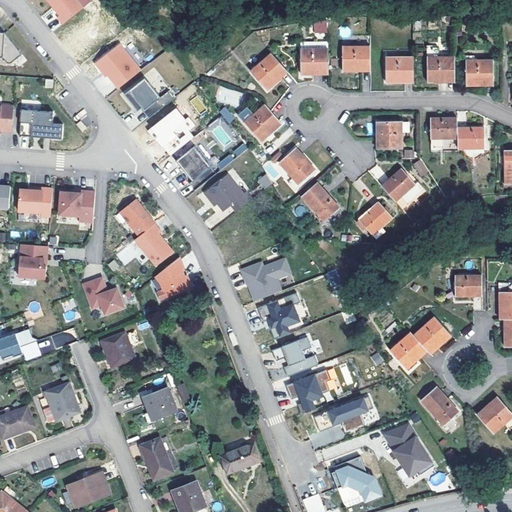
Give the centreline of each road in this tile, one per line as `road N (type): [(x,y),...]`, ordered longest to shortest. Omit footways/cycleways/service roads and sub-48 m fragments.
road 1 (residential): [(299,461),(283,440),(203,242),(130,145)]
road 2 (residential): [(130,145),(11,0)]
road 3 (residential): [(511,122),(456,104),(329,108)]
road 4 (residential): [(0,157),(103,162),(130,145)]
